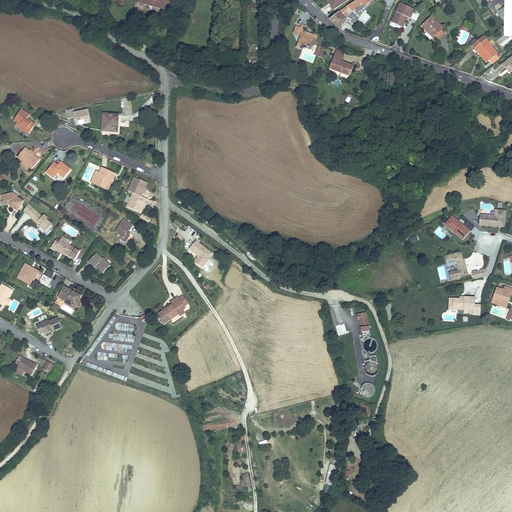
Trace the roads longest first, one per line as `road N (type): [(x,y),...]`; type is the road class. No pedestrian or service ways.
road 1 (residential): [(511,96),(347,38),(300,0)]
road 2 (residential): [(288,0),(274,13),(272,72),(255,89),(167,80)]
road 3 (unclassified): [(167,80),(74,14),(28,0)]
road 4 (residential): [(163,174),(163,242),(117,300)]
road 5 (residential): [(117,300),(0,234)]
road 6 (track): [(0,465),(72,363)]
